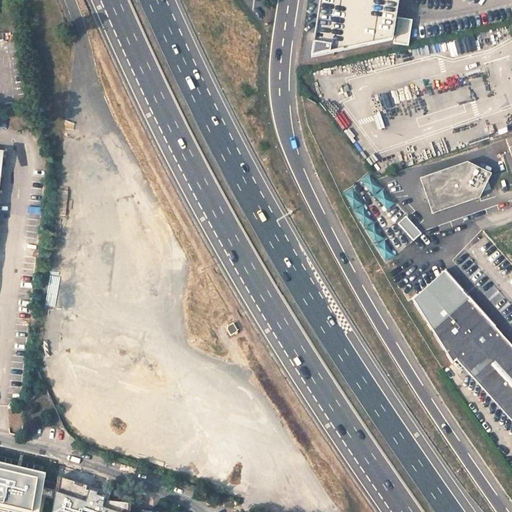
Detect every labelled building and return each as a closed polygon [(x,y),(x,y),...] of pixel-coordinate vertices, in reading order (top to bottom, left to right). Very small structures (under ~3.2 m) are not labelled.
[(318,0),(310,57),(390,41),(389,50),(406,47),(410,21),(394,18),(396,0),(318,0)] [(330,146),(328,161),(343,164),(346,148),(330,146)] [(432,215),(478,199),(482,192),(493,188),(490,177),(492,174),(466,161),(419,177),(432,215)] [(395,257),(393,246),(384,248),(383,244),(379,245),(382,260),(395,257)] [(445,271),(412,292),(432,326),(431,321),(429,316),(429,310),(428,303),(429,298),(431,292),(434,285),(438,278),(443,272),(445,271)] [(461,363),(511,418),(511,343),(445,271),(443,272),(438,278),(434,285),(431,292),(429,298),(428,303),(429,310),(429,316),(431,321),(432,326),(456,366),(461,363)] [(78,317),(78,285),(46,286),(46,317),(78,317)] [(43,351),(60,351),(60,344),(70,344),(70,329),(61,329),(61,320),(44,320),(43,351)] [(222,487),(229,473),(224,471),(231,457),(214,448),(200,476),(222,487)] [(39,511),(46,474),(0,462),(0,508),(14,511),(39,511)] [(110,495),(58,478),(52,511),(130,511),(132,505),(108,502),(110,495)]
